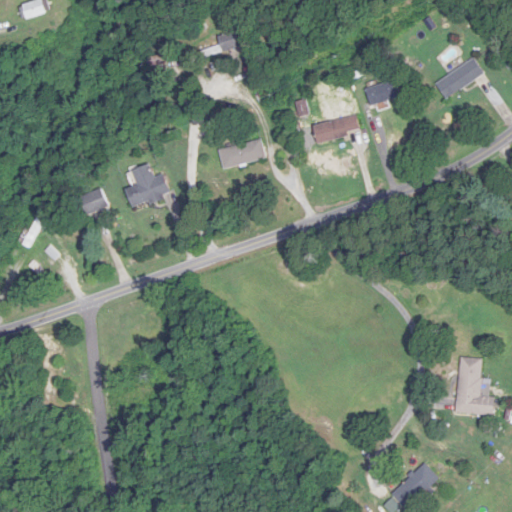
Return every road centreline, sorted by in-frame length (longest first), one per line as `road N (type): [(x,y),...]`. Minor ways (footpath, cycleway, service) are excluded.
road 1 (residential): [(511,133),(423,187),(0,336)]
road 2 (residential): [(112,511),(108,296)]
